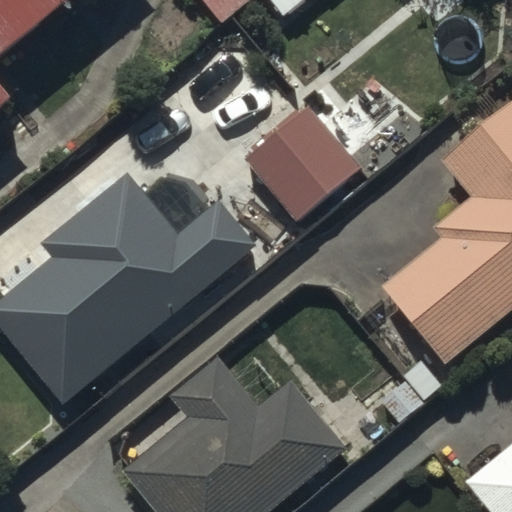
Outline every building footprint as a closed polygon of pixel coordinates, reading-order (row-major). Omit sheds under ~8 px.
[(0,0),(0,131),(21,114),(0,88),(0,79),(94,0),(0,0)] [(200,0),(228,34),(269,0),(200,0)] [(311,119),(249,173),(303,235),(364,181),(311,119)] [(450,380),(511,327),(511,120),(446,175),(476,211),(437,243),(444,251),(384,301),(450,380)] [(0,336),(67,418),(258,259),(222,216),(183,248),(133,188),(46,261),(57,273),(0,320),(0,336)] [(190,433),(126,486),(147,511),(290,511),(350,463),(295,397),(264,422),(223,372),(173,413),(190,433)] [(511,511),(511,461),(469,498),(480,511),(511,511)]
